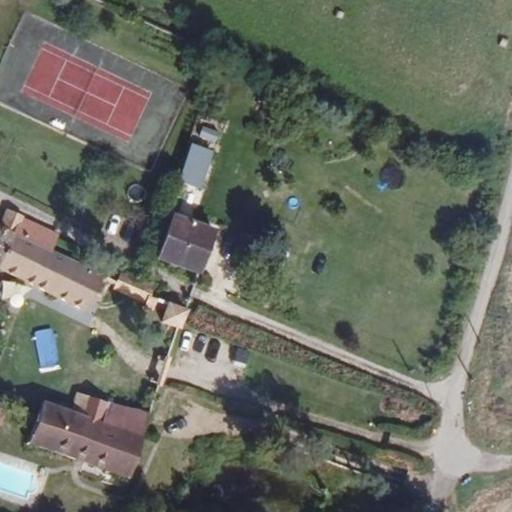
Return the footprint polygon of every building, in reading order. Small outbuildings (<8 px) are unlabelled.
[(191,129),(178,168),(204,178),(218,138),(191,129)] [(0,253),(21,200),(10,195),(3,213),(0,212),(0,253)] [(21,200),(0,253),(0,255),(82,295),(99,257),(54,236),(62,218),(21,200)] [(158,246),(200,260),(217,214),(174,200),(158,246)] [(146,291),(150,280),(153,274),(122,257),(118,266),(114,276),(146,291)] [(179,318),(187,298),(169,289),(161,310),(179,318)] [(129,466),(144,424),(100,409),(107,387),(89,380),(82,402),(38,385),(35,392),(22,430),(129,466)] [(144,424),(150,402),(107,387),(100,409),(144,424)]
